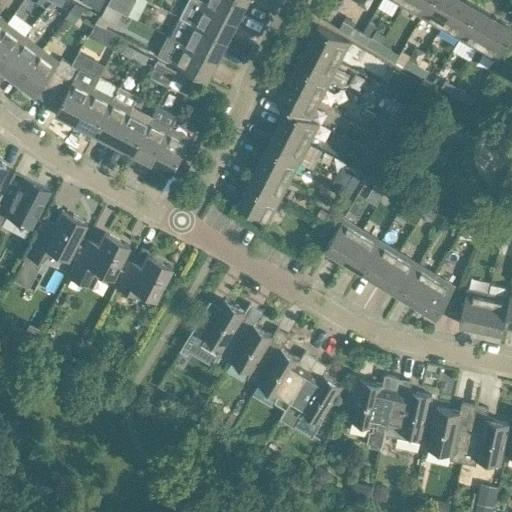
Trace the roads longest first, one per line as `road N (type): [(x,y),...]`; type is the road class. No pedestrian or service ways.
road 1 (residential): [(511,365),(357,324),(180,225)]
road 2 (residential): [(180,225),(287,0)]
road 3 (residential): [(180,225),(63,165),(0,117)]
